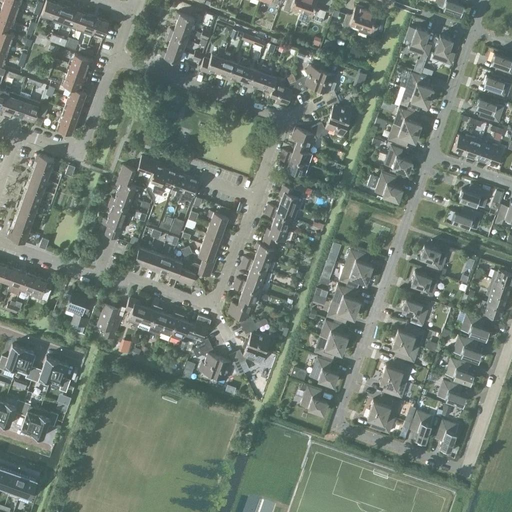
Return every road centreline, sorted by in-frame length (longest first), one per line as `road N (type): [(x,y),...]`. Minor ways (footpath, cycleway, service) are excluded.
road 1 (residential): [(429,154),(336,426),(467,472),(511,342)]
road 2 (residential): [(214,310),(0,243)]
road 3 (residential): [(214,310),(283,120)]
road 4 (residential): [(283,120),(115,56)]
road 5 (residential): [(115,56),(82,146),(63,150),(18,132)]
road 6 (residential): [(473,31),(429,154)]
